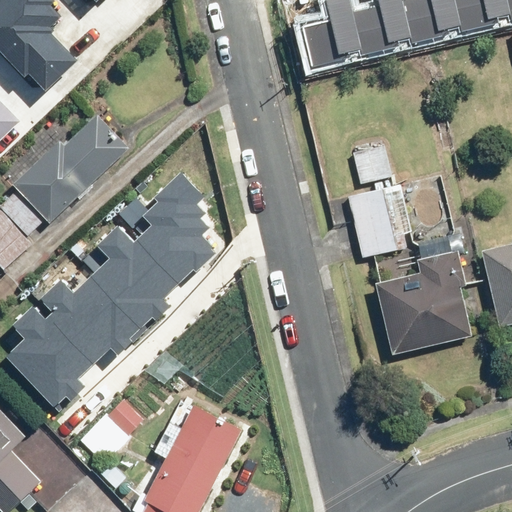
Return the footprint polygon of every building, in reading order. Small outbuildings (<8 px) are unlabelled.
[(0,0),(0,37),(29,67),(33,63),(53,84),(84,54),(53,23),(66,10),(56,0),(0,0)] [(302,25),(311,67),(364,56),(355,15),(351,0),(331,0),(323,2),(327,20),(302,25)] [(355,15),(364,56),(416,43),(406,0),(377,0),(379,10),(355,15)] [(407,0),(406,0),(416,43),(467,32),(459,0),(407,0)] [(459,0),(467,32),(511,20),(511,19),(507,0),(459,0)] [(0,140),(22,119),(0,95),(0,140)] [(20,185),(53,221),(134,145),(101,110),(20,185)] [(394,175),(387,143),(357,149),(364,181),(394,175)] [(159,218),(144,233),(185,274),(197,262),(200,266),(223,244),(209,230),(217,221),(208,212),(215,206),(205,197),(213,189),(186,162),(158,190),(164,196),(150,210),(159,218)] [(352,197),(367,256),(401,247),(386,189),(352,197)] [(0,213),(0,259),(8,268),(35,243),(3,210),(0,213)] [(116,252),(101,268),(150,317),(157,310),(160,313),(176,298),(169,291),(185,274),(144,233),(139,237),(121,219),(102,238),(116,252)] [(511,242),(486,249),(505,327),(511,325),(511,242)] [(471,285),(462,251),(422,261),(425,273),(380,284),(397,353),(476,334),(465,287),(471,285)] [(150,317),(101,268),(82,286),(67,269),(48,287),(60,301),(54,308),(98,354),(117,335),(124,343),(150,317)] [(33,332),(13,351),(63,403),(90,377),(83,370),(100,354),(98,354),(54,308),(49,312),(37,299),(18,316),(33,332)] [(84,438),(109,461),(134,435),(133,433),(148,417),(127,397),(113,412),(111,410),(84,438)] [(0,403),(0,505),(6,511),(42,477),(15,449),(30,435),(0,403)] [(166,511),(202,511),(245,428),(197,404),(148,503),(166,511)]
